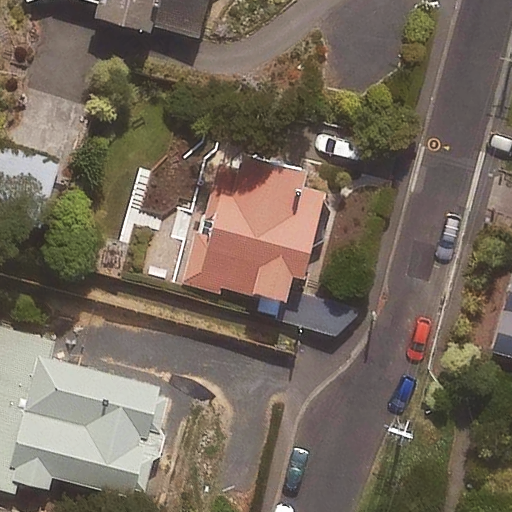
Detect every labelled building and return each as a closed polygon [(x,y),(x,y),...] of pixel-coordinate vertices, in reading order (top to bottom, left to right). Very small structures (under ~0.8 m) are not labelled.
[(97,0),(96,7),(204,34),(212,0),(97,0)] [(218,279),(285,296),(293,264),(305,267),(327,181),(301,175),(305,159),(221,138),(197,232),(188,229),(176,278),(215,288),(218,279)] [(59,156),(14,144),(0,196),(44,208),(59,156)] [(511,271),(495,347),(511,351),(511,271)] [(361,307),(305,291),(296,322),(340,334),(361,307)] [(146,482),(150,465),(165,469),(179,415),(164,411),(169,390),(158,387),(160,379),(51,351),(54,338),(0,324),(0,485),(13,489),(17,474),(49,482),(53,467),(133,487),(135,479),(146,482)]
